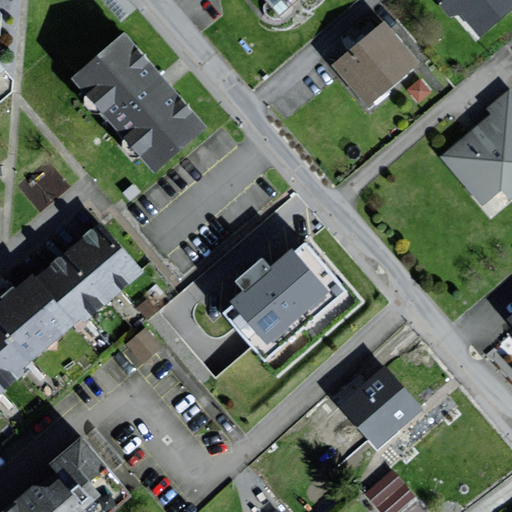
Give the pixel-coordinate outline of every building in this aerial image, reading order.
[(281,0),(264,0),(271,8),(281,0)] [(511,0),(447,0),(478,36),(511,7),(511,0)] [(416,66),(382,26),(332,69),(366,109),(416,66)] [(206,127),(122,37),(77,79),(160,169),(206,127)] [(511,93),(511,92),(487,112),(492,119),(443,159),(484,207),(503,191),(511,200),(511,199),(511,93)] [(143,271),(103,224),(70,251),(110,299),(143,271)] [(339,283),(308,246),(298,254),(294,250),(272,270),(264,260),(240,281),(248,290),(236,300),(245,310),(237,317),(276,363),(292,349),(286,342),(294,336),(285,326),(311,304),(317,311),(330,301),(325,295),(328,292),(339,283)] [(110,299),(70,251),(37,278),(75,323),(78,326),(110,299)] [(0,327),(29,361),(75,323),(37,278),(35,276),(0,305),(0,327)] [(0,327),(0,393),(0,394),(23,374),(33,366),(29,361),(0,327)] [(164,354),(147,333),(127,349),(144,370),(164,354)] [(419,409),(387,370),(345,405),(378,443),(419,409)] [(106,466),(83,440),(55,464),(67,478),(58,486),(51,492),(42,481),(5,511),(79,511),(101,494),(89,481),(106,466)] [(365,488),(387,511),(394,511),(418,490),(392,463),(365,488)]
